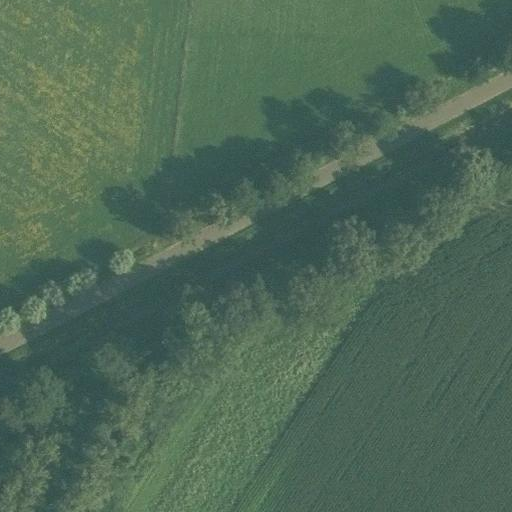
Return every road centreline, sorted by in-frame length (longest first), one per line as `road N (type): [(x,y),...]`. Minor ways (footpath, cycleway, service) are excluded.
road 1 (unclassified): [(0,349),(511,80)]
road 2 (track): [(511,132),(0,401)]
